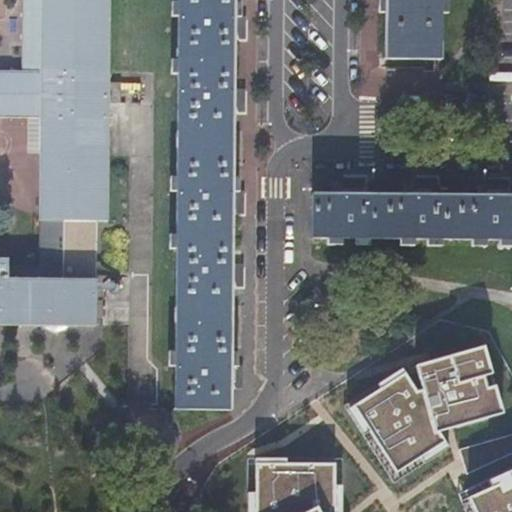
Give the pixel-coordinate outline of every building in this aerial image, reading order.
[(39,0),(39,73),(0,72),(0,117),(39,118),(37,219),(41,219),(40,266),(8,266),(8,258),(0,257),(0,326),(4,326),(37,327),(55,336),(73,327),(95,327),(96,220),(108,220),(108,104),(119,104),(119,82),(108,82),(108,0),(39,0)] [(232,0),(174,0),(170,406),(228,407),(228,387),(229,364),(229,286),(230,262),(230,215),(230,187),(231,113),(231,87),(232,36),(232,13),(232,0)] [(382,0),(382,58),(440,58),(440,0),(382,0)] [(245,13),(232,13),(232,36),(245,37),(245,13)] [(245,88),(231,87),(231,113),(245,113),(245,88)] [(338,193),(360,193),(361,176),(339,176),(338,193)] [(483,195),(507,196),(508,177),(483,177),(483,195)] [(412,194),(436,194),(436,178),(412,178),(412,194)] [(245,188),(230,187),(230,215),(245,215),(245,188)] [(511,195),(507,196),(483,195),(436,194),(412,194),(360,193),(338,193),(312,193),(311,236),(511,238),(511,195)] [(243,262),(230,262),(229,286),(243,286),(243,262)] [(452,357),(368,400),(409,483),(425,473),(504,424),(452,357)] [(242,364),(229,364),(228,387),(242,387),(242,364)] [(326,428),(242,474),(259,511),(355,511),(358,510),(374,500),(326,428)] [(494,452),(423,488),(432,497),(440,504),(507,474),(494,452)] [(511,511),(511,485),(460,511),(511,511)]
